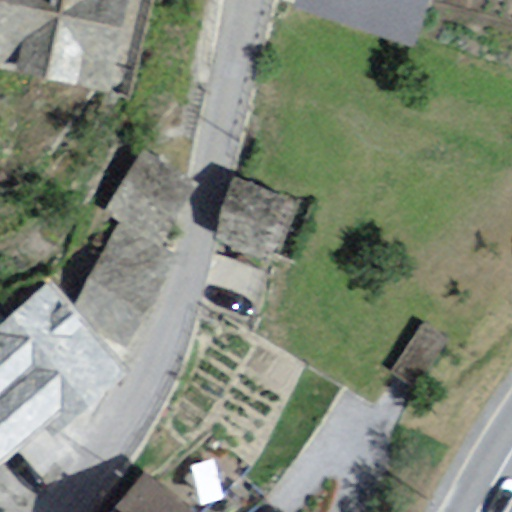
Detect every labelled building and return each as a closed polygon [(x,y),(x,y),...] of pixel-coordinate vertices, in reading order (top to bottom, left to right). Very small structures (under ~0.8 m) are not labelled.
[(0,0),(0,63),(117,89),(136,0),(0,0)] [(439,0),(296,0),(426,43),(439,0)] [(141,144),(105,209),(162,240),(198,175),(141,144)] [(238,176),(218,234),(269,251),(288,193),(238,176)] [(119,218),(77,291),(136,325),(178,253),(119,218)] [(44,279),(0,320),(0,365),(59,429),(126,366),(44,279)] [(441,329),(410,376),(441,396),(471,349),(441,329)] [(193,511),(149,475),(117,511),(193,511)]
